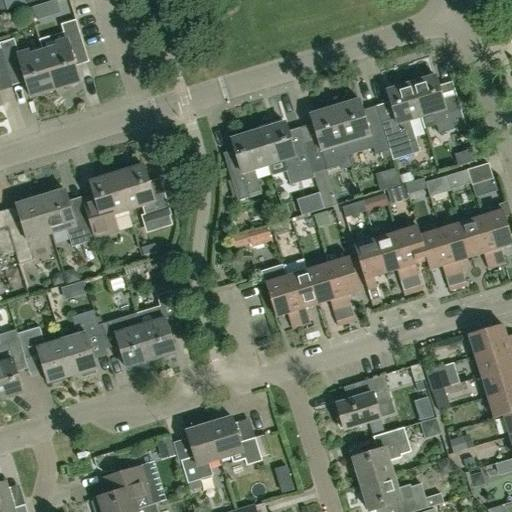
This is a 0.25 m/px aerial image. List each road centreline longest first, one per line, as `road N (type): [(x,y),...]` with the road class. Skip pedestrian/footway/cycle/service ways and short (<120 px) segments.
road 1 (residential): [(0,160),(461,19)]
road 2 (residential): [(38,430),(109,403),(149,416),(175,407),(192,385),(224,375),(249,382),(290,372)]
road 3 (residential): [(290,372),(511,302)]
road 4 (residential): [(510,163),(461,19)]
road 5 (residential): [(333,511),(290,372)]
